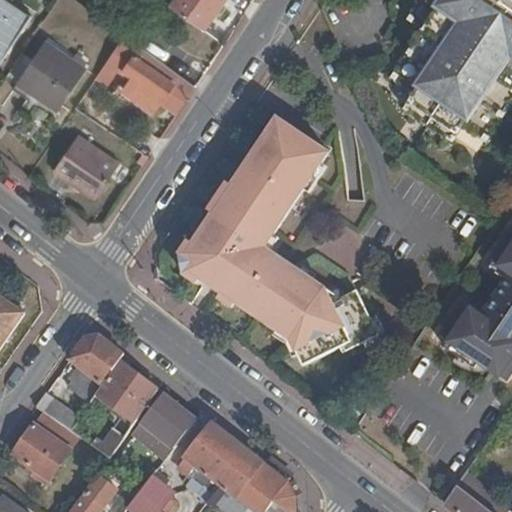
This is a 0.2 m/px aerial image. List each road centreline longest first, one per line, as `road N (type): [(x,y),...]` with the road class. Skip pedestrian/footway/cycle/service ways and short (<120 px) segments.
road 1 (residential): [(97,284),(290,0)]
road 2 (secondary): [(354,480),(97,284)]
road 3 (residential): [(97,284),(0,425)]
road 4 (secondary): [(97,284),(0,206)]
